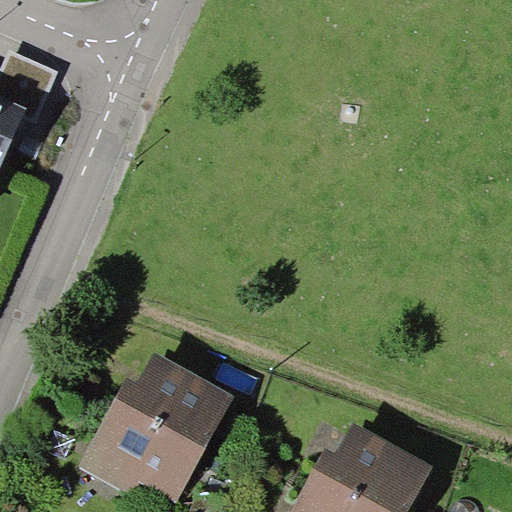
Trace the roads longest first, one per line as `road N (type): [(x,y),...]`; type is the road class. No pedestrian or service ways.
road 1 (residential): [(128,60),(0,377)]
road 2 (residential): [(0,3),(128,60)]
